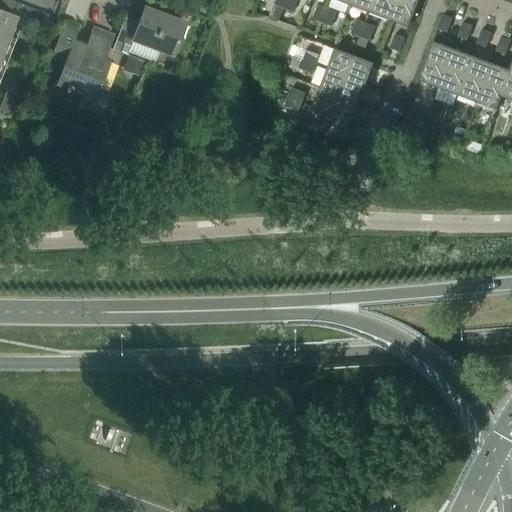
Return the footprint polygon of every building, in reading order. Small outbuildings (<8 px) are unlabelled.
[(0,0),(0,60),(16,18),(45,28),(49,16),(5,0),(0,0)] [(283,9),(286,0),(275,0),(273,6),(283,9)] [(292,13),(296,0),(286,0),(283,9),(292,13)] [(368,13),(373,0),(351,0),(349,5),(368,13)] [(388,20),(395,0),(373,0),(368,13),(388,20)] [(408,27),(417,0),(395,0),(388,20),(408,27)] [(321,23),(326,9),(317,6),(311,20),(321,23)] [(173,57),(185,25),(145,9),(138,24),(124,19),(112,51),(127,57),(133,42),(173,57)] [(330,27),(335,13),(326,9),(321,23),(330,27)] [(446,33),(451,19),(442,15),(436,29),(446,33)] [(359,38),(364,24),(355,20),(350,34),(359,38)] [(466,40),(471,26),(462,23),(457,37),(466,40)] [(368,41),(373,27),(364,24),(359,38),(368,41)] [(99,90),(109,63),(104,61),(111,42),(91,35),(86,46),(73,42),(76,34),(62,28),(50,60),(63,66),(56,85),(66,89),(65,93),(68,94),(69,91),(85,96),(89,86),(99,90)] [(485,48),(490,34),(481,30),(475,44),(485,48)] [(398,52),(403,39),(394,35),(389,49),(398,52)] [(504,55),(509,41),(500,37),(495,51),(504,55)] [(435,88),(450,48),(432,42),(417,81),(435,88)] [(455,95),(469,56),(450,48),(435,88),(455,95)] [(364,85),(372,64),(333,49),(325,70),(364,85)] [(315,65),(318,56),(305,50),(301,60),(315,65)] [(473,102),(488,63),(469,56),(455,95),(473,102)] [(311,74),(315,65),(301,60),(298,69),(311,74)] [(511,101),(511,60),(508,70),(510,71),(500,97),(511,101)] [(510,71),(508,70),(488,63),(473,102),(495,110),(500,97),(510,71)] [(356,105),(364,85),(325,70),(317,90),(356,105)] [(300,103),(304,94),(290,89),(286,98),(300,103)] [(0,110),(12,116),(19,94),(7,90),(0,107),(0,110)] [(350,123),(356,105),(317,90),(311,108),(350,123)] [(297,113),(300,103),(286,98),(283,108),(297,113)] [(342,142),(350,123),(311,108),(303,128),(342,142)] [(126,457),(134,436),(102,424),(103,424),(97,421),(95,424),(89,440),(95,443),(94,445),(126,457)] [(323,493),(314,511),(327,511),(334,498),(323,493)]
